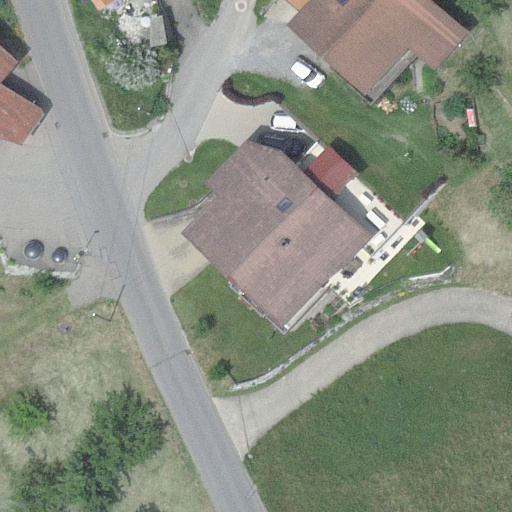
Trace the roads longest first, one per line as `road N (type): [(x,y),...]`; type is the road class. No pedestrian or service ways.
road 1 (unclassified): [(42,0),(126,261),(239,511)]
road 2 (track): [(210,446),(342,358),(427,315),(454,307),(511,320)]
road 3 (track): [(0,346),(126,261)]
